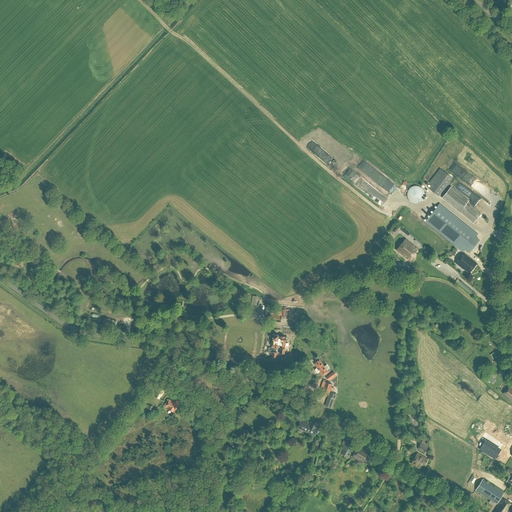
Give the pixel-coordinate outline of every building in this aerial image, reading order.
[(370,180),(375,173),(363,163),(358,169),(370,180)] [(429,183),(432,185),(429,189),(439,197),(453,179),(440,168),(429,183)] [(471,178),(462,171),(458,177),(470,186),(472,184),(469,181),(471,178)] [(396,200),(402,193),(390,184),(384,191),(396,200)] [(383,198),(382,199),(365,186),(363,188),(366,190),(363,194),(378,205),(379,204),(385,209),(387,207),(390,209),(393,205),(383,198)] [(422,202),(423,201),(423,199),(424,198),(425,196),(425,195),(425,193),(424,192),(424,191),(423,189),(422,188),(420,187),(419,187),(418,186),(416,186),(415,186),(413,187),(412,187),(410,188),(409,189),(409,191),(408,192),(407,193),(407,195),(407,196),(408,198),(408,199),(409,200),(410,202),(412,202),(413,203),(414,203),(416,204),(417,203),(419,203),(420,202),(422,202)] [(474,223),(481,214),(468,203),(469,201),(451,187),(443,198),(474,223)] [(478,235),(440,204),(425,222),(463,252),(465,250),(469,252),(479,240),(476,237),(478,235)] [(410,259),(417,250),(414,248),(415,247),(405,239),(396,250),(406,258),(406,256),(410,259)] [(378,262),(382,257),(375,252),(372,258),(378,262)] [(470,273),(478,264),(464,253),(456,263),(464,270),(465,269),(470,273)] [(444,270),(446,267),(436,261),(433,266),(446,274),(447,272),(444,270)] [(281,316),(270,315),(270,322),(281,323),(281,316)] [(285,354),(286,337),(278,336),(278,335),(273,335),(272,348),(269,347),(269,353),(272,354),(271,357),(277,358),(277,352),(280,352),(280,353),(282,353),(285,354)] [(495,362),(500,358),(496,352),(491,356),(495,362)] [(324,366),(320,360),(314,364),(317,368),(315,369),(318,373),(320,372),(323,376),(329,372),(327,370),(330,369),(327,364),(324,366)] [(485,379),(490,383),(498,374),(494,370),(485,379)] [(334,371),(326,377),(329,381),(337,375),(334,371)] [(330,394),(332,385),(325,382),(322,392),(330,394)] [(511,387),(510,386),(503,394),(511,401),(511,400),(511,387)] [(162,396),(165,390),(158,387),(154,396),(160,399),(162,396)] [(335,400),(337,394),(331,392),(330,396),(328,395),(325,407),(331,409),(334,400),(335,400)] [(181,401),(176,398),(177,397),(175,395),(172,401),(170,400),(170,401),(168,400),(164,405),(166,407),(168,408),(167,409),(173,412),(177,405),(178,406),(181,401)] [(309,426),(310,424),(301,420),(297,427),(315,435),(318,430),(316,429),(319,424),(312,421),(309,426)] [(425,453),(429,446),(421,442),(418,449),(425,453)] [(501,451),(485,442),(480,450),(496,459),(501,451)] [(368,464),(373,457),(366,452),(365,451),(358,447),(353,456),(363,462),(366,463),(367,463),(368,464)] [(426,466),(428,459),(424,457),(418,453),(411,463),(419,468),(421,464),(426,466)] [(497,505),(505,493),(484,479),(476,491),(497,505)] [(506,511),(511,504),(504,498),(493,511),(506,511)]
